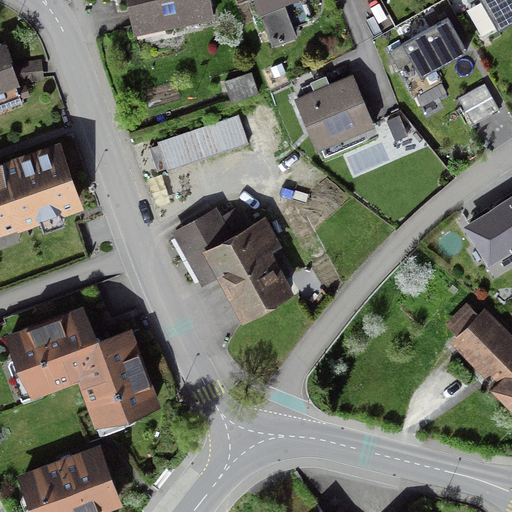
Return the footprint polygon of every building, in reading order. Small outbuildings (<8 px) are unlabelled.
[(211,0),(127,0),(135,33),(215,16),(211,0)] [(285,2),(291,0),(254,0),(259,12),(261,12),(285,2)] [(511,0),(479,0),(467,7),(482,33),(496,25),(498,29),(511,21),(511,0)] [(285,2),(261,12),(272,42),(297,33),(285,2)] [(468,50),(447,13),(401,39),(400,38),(387,45),(420,107),(447,92),(441,81),(445,80),(438,67),(468,50)] [(13,60),(5,38),(0,39),(0,87),(16,82),(20,81),(13,60)] [(44,79),(42,57),(13,60),(20,81),(44,79)] [(252,70),(224,78),(231,101),(259,92),(252,70)] [(316,149),(376,124),(353,70),(329,80),(326,73),(310,79),(313,87),(294,95),(316,149)] [(17,85),(16,82),(0,87),(0,113),(25,105),(22,96),(30,93),(26,82),(17,85)] [(474,123),(500,109),(485,82),(459,96),(474,123)] [(157,140),(167,170),(249,142),(239,112),(157,140)] [(387,119),(396,139),(407,134),(398,114),(387,119)] [(0,233),(78,207),(57,148),(0,167),(0,233)] [(511,189),(463,220),(488,260),(511,245),(511,189)] [(241,317),(295,289),(286,272),(291,270),(278,245),(282,243),(265,211),(245,222),(236,205),(222,213),(217,203),(172,227),(202,283),(218,274),(241,317)] [(131,320),(98,333),(86,300),(5,330),(14,356),(7,358),(16,381),(18,380),(21,388),(28,386),(31,395),(77,378),(95,424),(97,423),(100,432),(138,417),(136,411),(161,402),(131,320)] [(467,300),(445,321),(457,332),(449,340),(485,375),(490,370),(498,378),(490,385),(511,407),(511,331),(484,304),(478,311),(467,300)] [(93,511),(123,501),(101,439),(17,469),(32,511),(79,511),(83,511),(93,511)]
